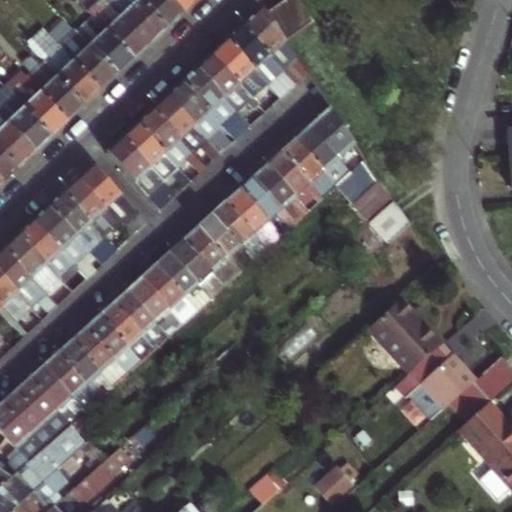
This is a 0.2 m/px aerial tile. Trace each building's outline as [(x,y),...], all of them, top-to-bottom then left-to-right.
[(124,0),(115,8),(111,4),(106,10),(146,53),(157,42),(162,38),(135,9),(126,0),(124,0)] [(159,0),(144,0),(135,9),(162,38),(172,28),(180,22),(159,0)] [(188,0),(159,0),(180,22),(188,13),(195,7),(188,0)] [(297,0),(286,0),(266,14),(284,42),(313,22),(297,0)] [(296,85),(307,75),(284,42),(266,14),(262,9),(255,16),(241,28),(296,85)] [(106,16),(93,28),(103,38),(130,68),(139,59),(146,53),(106,10),(103,12),(106,16)] [(58,31),(63,27),(60,23),(55,27),(58,31)] [(296,85),(241,28),(235,33),(226,42),(268,85),(281,98),(296,85)] [(130,68),(103,38),(85,54),(113,84),(125,73),(130,68)] [(268,85),(226,42),(220,48),(212,55),(253,99),(268,85)] [(85,54),(68,70),(95,100),(106,90),(113,84),(85,54)] [(253,99),(212,55),(205,61),(196,70),(237,114),(253,99)] [(68,70),(52,85),(79,115),(90,105),(95,100),(68,70)] [(237,114),(196,70),(189,76),(181,83),(236,140),(240,135),(249,127),(237,114)] [(227,148),(236,140),(181,83),(174,90),(167,97),(221,154),(227,148)] [(79,115),(52,85),(36,100),(63,130),(75,119),(79,115)] [(9,97),(5,101),(10,105),(13,102),(9,97)] [(221,154),(167,97),(160,103),(152,110),(193,154),(205,167),(208,166),(212,161),(221,154)] [(36,100),(19,115),(47,145),(59,134),(63,130),(36,100)] [(5,110),(10,105),(5,101),(0,105),(5,110)] [(0,114),(0,125),(4,130),(19,115),(10,105),(5,110),(0,114)] [(193,154),(152,110),(145,116),(137,124),(177,168),(193,154)] [(351,178),(367,165),(366,163),(331,110),(319,121),(309,130),(351,178)] [(47,145),(19,115),(4,130),(31,160),(40,152),(47,145)] [(177,168),(137,124),(131,129),(122,138),(175,195),(184,187),(190,181),(177,168)] [(4,130),(0,133),(0,162),(13,176),(23,167),(31,160),(4,130)] [(301,136),(295,142),(338,190),(343,186),(351,178),(309,130),(301,136)] [(171,199),(175,195),(122,138),(116,143),(107,152),(160,209),(171,199)] [(290,146),(281,154),(324,202),(338,190),(295,142),(290,146)] [(275,159),(268,166),(310,214),(324,202),(281,154),(275,159)] [(0,187),(4,184),(13,176),(0,162),(0,187)] [(343,186),(356,205),(380,184),(370,169),(367,165),(351,178),(343,186)] [(263,170),(254,178),(297,226),(310,214),(268,166),(263,170)] [(120,225),(135,211),(94,168),(88,174),(79,181),(120,225)] [(248,184),(239,192),(281,240),(297,226),(254,178),(248,184)] [(104,238),(120,225),(79,181),(71,188),(64,195),(104,238)] [(371,227),(395,206),(380,184),(356,205),(371,227)] [(225,204),(268,252),(281,240),(239,192),(233,196),(225,204)] [(104,238),(64,195),(57,201),(50,208),(91,252),(102,264),(113,254),(116,251),(104,238)] [(220,208),(211,216),(254,264),(268,252),(225,204),(220,208)] [(386,249),(410,229),(395,206),(371,227),(386,249)] [(50,208),(41,216),(35,222),(76,265),(91,252),(50,208)] [(206,221),(197,228),(240,276),(254,264),(211,216),(206,221)] [(76,265),(35,222),(27,228),(20,235),(60,279),(76,265)] [(192,233),(182,242),(224,290),(240,276),(197,228),(192,233)] [(60,279),(20,235),(14,241),(5,249),(45,293),(60,279)] [(174,249),(167,255),(210,302),(224,290),(182,242),(174,249)] [(45,293),(5,249),(0,253),(0,273),(35,311),(42,304),(50,312),(57,306),(45,293)] [(152,268),(195,315),(210,302),(167,255),(162,259),(152,268)] [(145,275),(138,281),(180,328),(195,315),(152,268),(145,275)] [(20,324),(35,311),(0,273),(0,302),(5,308),(20,324)] [(125,293),(167,340),(180,328),(138,281),(132,287),(125,293)] [(118,299),(110,306),(153,353),(158,348),(167,340),(125,293),(118,299)] [(409,373),(443,343),(445,341),(425,319),(423,321),(415,312),(404,300),(370,329),(409,373)] [(96,318),(139,365),(153,353),(110,306),(105,310),(96,318)] [(90,324),(82,330),(124,378),(139,365),(96,318),(90,324)] [(68,343),(111,389),(124,378),(82,330),(76,336),(68,343)] [(59,351),(54,355),(96,402),(111,389),(68,343),(59,351)] [(430,421),(470,387),(477,381),(463,365),(443,343),(409,373),(394,386),(405,399),(408,396),(430,421)] [(82,414),(88,410),(96,402),(54,355),(46,362),(41,367),(82,414)] [(478,397),(488,389),(496,398),(511,384),(511,372),(502,358),(477,381),(470,387),(478,397)] [(30,376),(26,380),(67,428),(82,414),(41,367),(30,376)] [(20,386),(12,393),(53,440),(66,429),(67,428),(26,380),(20,386)] [(0,403),(0,406),(39,452),(53,440),(12,393),(5,399),(0,403)] [(490,405),(459,432),(511,491),(511,490),(511,421),(509,418),(505,421),(490,405)] [(0,435),(1,437),(26,464),(30,460),(39,452),(0,406),(0,435)] [(0,511),(7,511),(16,505),(48,477),(39,467),(58,451),(57,448),(72,435),(66,429),(53,440),(39,452),(30,460),(26,464),(22,467),(0,486),(0,511)] [(366,437),(359,443),(368,453),(375,447),(366,437)] [(0,468),(0,486),(22,467),(9,458),(0,468)] [(341,464),(318,484),(336,505),(359,484),(356,481),(365,473),(354,460),(345,468),(341,464)] [(275,464),(250,486),(264,501),(284,483),(288,479),(275,464)] [(110,479),(99,465),(59,500),(45,511),(78,511),(83,508),(80,504),(110,479)] [(288,479),(284,483),(291,490),(311,472),(304,465),(288,479)] [(45,511),(59,500),(53,494),(65,484),(62,480),(68,476),(59,466),(48,477),(16,505),(7,511),(45,511)] [(142,511),(160,497),(152,488),(125,511),(124,511),(142,511)] [(124,511),(125,511),(109,494),(88,511),(124,511)]
